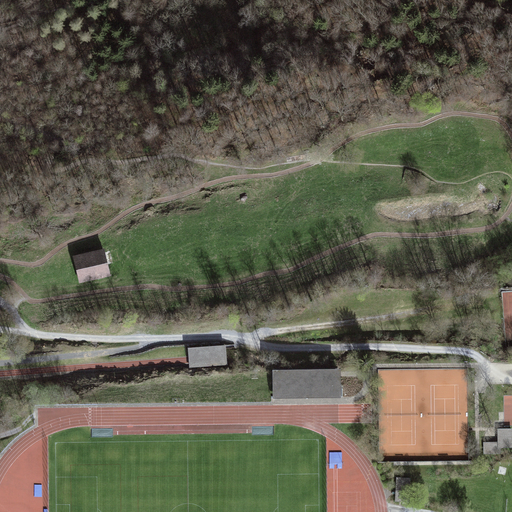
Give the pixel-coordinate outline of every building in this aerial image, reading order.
[(74,257),(80,282),(110,275),(104,250),(74,257)] [(227,346),(190,348),(191,368),(228,366),(227,346)] [(275,388),(338,387),(338,371),(275,372),(275,388)] [(275,396),(338,395),(338,387),(275,388),(275,396)] [(511,447),(511,429),(499,430),(499,443),(485,443),(485,453),(500,453),(500,447),(511,447)] [(407,498),(407,500),(408,500),(409,479),(398,479),(397,492),(397,494),(397,500),(400,500),(403,500),(403,497),(407,498)]
